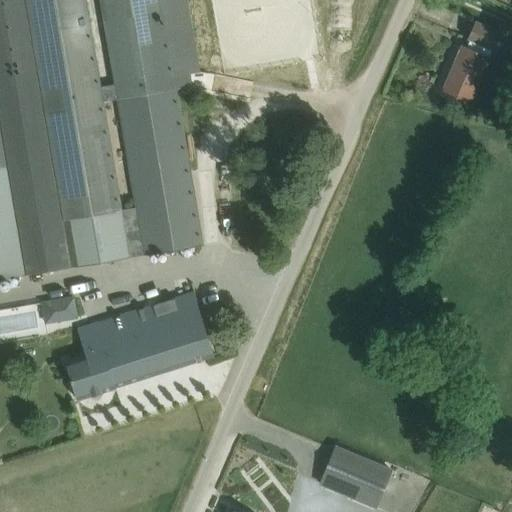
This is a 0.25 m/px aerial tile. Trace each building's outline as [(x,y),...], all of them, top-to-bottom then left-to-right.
[(0,0),(0,279),(24,275),(71,268),(27,0),(0,0)] [(27,0),(71,268),(145,255),(137,207),(121,211),(102,102),(118,99),(116,85),(100,87),(85,0),(27,0)] [(137,207),(145,255),(202,245),(177,95),(194,92),(191,74),(201,72),(188,0),(101,0),(116,85),(118,99),(137,207)] [(455,102),(459,103),(459,102),(469,106),(475,92),(474,91),(492,49),(496,51),(503,34),(475,22),(468,39),(470,39),(466,48),(462,46),(441,94),(456,101),(455,102)] [(64,360),(77,399),(213,356),(193,292),(86,326),(94,351),(64,360)] [(75,294),(42,299),(45,322),(78,317),(75,294)] [(320,484),(377,508),(392,470),(335,447),(320,484)]
